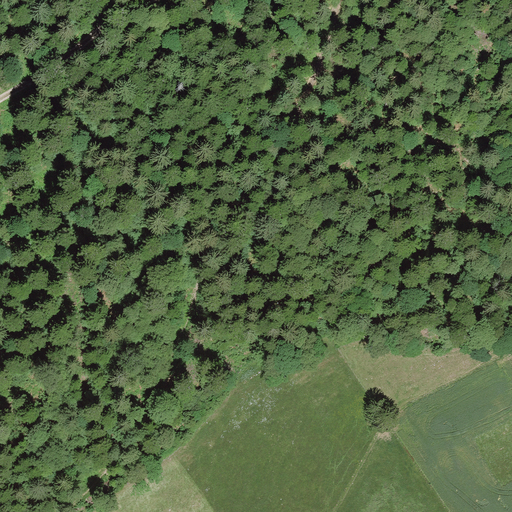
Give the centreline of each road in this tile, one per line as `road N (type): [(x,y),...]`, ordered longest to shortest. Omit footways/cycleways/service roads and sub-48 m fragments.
road 1 (track): [(60,511),(100,475),(160,376),(192,298),(278,162),(345,0)]
road 2 (track): [(0,98),(148,0)]
